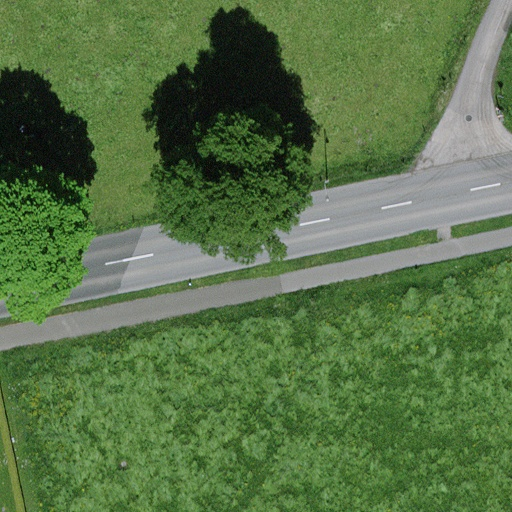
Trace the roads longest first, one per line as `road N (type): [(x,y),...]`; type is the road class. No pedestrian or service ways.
road 1 (secondary): [(0,288),(479,192)]
road 2 (residential): [(479,192),(479,79),(511,7)]
